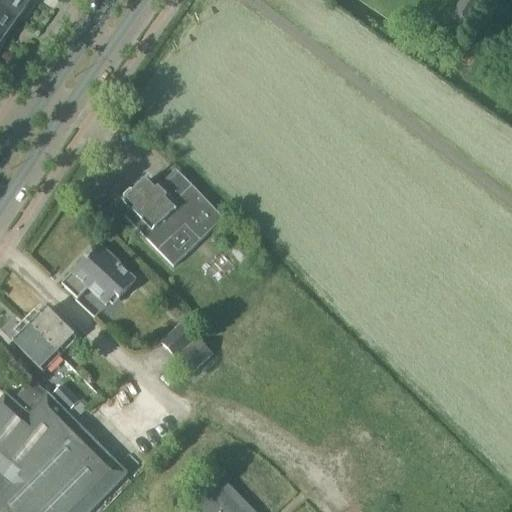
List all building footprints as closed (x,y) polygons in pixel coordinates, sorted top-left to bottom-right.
[(28,0),(0,0),(0,7),(16,19),(19,14),(23,17),(33,3),(28,0)] [(0,7),(0,39),(5,42),(18,23),(15,20),(16,19),(0,7)] [(129,211),(119,221),(171,276),(221,229),(168,174),(158,184),(150,175),(121,203),(129,211)] [(104,308),(115,297),(118,300),(136,282),(100,248),(89,260),(87,258),(71,275),(61,285),(77,300),(86,290),(104,308)] [(35,311),(24,322),(56,354),(73,337),(46,311),(40,317),(35,311)] [(56,354),(24,322),(13,333),(18,339),(13,344),(39,371),(56,354)] [(183,323),(160,344),(174,359),(196,338),(183,323)] [(196,338),(174,359),(189,376),(212,355),(196,338)] [(0,477),(6,483),(5,483),(9,488),(0,497),(0,511),(89,511),(100,502),(127,475),(44,392),(30,380),(11,402),(0,392),(0,477)] [(63,385),(52,396),(68,413),(69,412),(76,419),(86,410),(79,403),(63,385)] [(255,511),(224,479),(209,493),(227,511),(255,511)]
